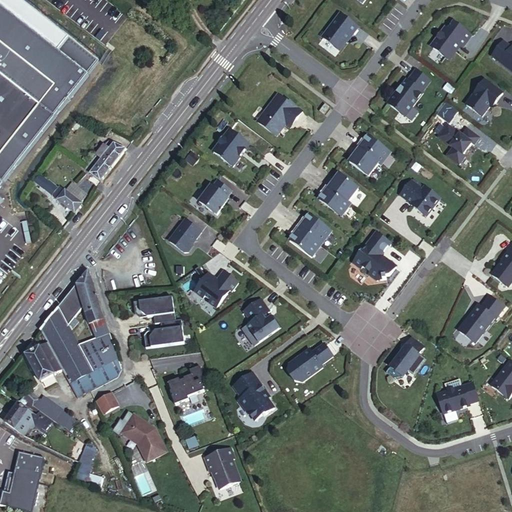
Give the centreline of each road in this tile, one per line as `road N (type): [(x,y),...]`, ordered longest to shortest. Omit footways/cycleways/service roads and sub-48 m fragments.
road 1 (secondary): [(252,17),(0,339)]
road 2 (residential): [(347,94),(241,239),(370,335)]
road 3 (residential): [(370,335),(367,413),(413,450),(437,454),(511,431)]
road 4 (residential): [(252,17),(347,94)]
